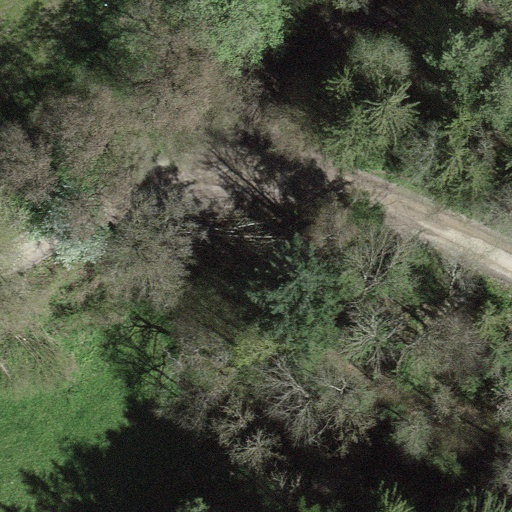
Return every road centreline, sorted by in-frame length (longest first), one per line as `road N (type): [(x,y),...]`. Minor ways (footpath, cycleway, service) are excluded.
road 1 (track): [(0,270),(153,188),(269,172),(381,201),(511,257)]
road 2 (track): [(233,174),(253,112),(281,62),(332,25),(420,5),(511,6)]
